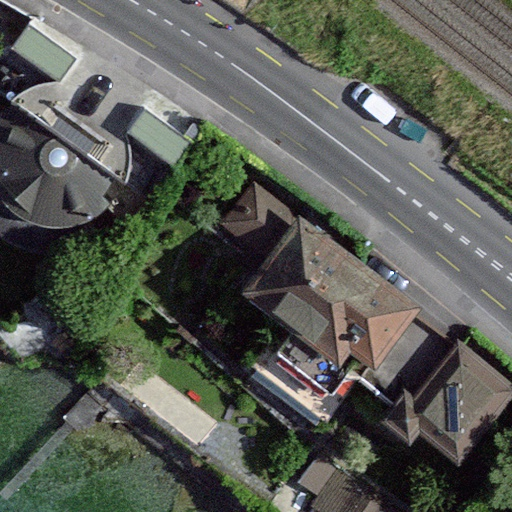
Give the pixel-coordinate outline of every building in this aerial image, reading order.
[(61,79),(77,58),(29,21),(13,42),(61,79)] [(140,189),(5,96),(0,104),(0,190),(12,207),(34,222),(59,230),(85,229),(109,221),(130,205),(140,189)] [(192,139),(145,107),(130,129),(177,161),(192,139)] [(227,229),(274,265),(306,225),(259,188),(227,229)] [(242,304),(268,325),(332,246),(306,225),(274,265),(242,304)] [(464,479),(511,419),(511,390),(332,246),(268,325),(285,339),(267,361),(318,402),(339,376),(381,410),(368,426),(390,444),(402,428),(464,479)] [(396,511),(320,455),(298,485),(334,511),(396,511)]
